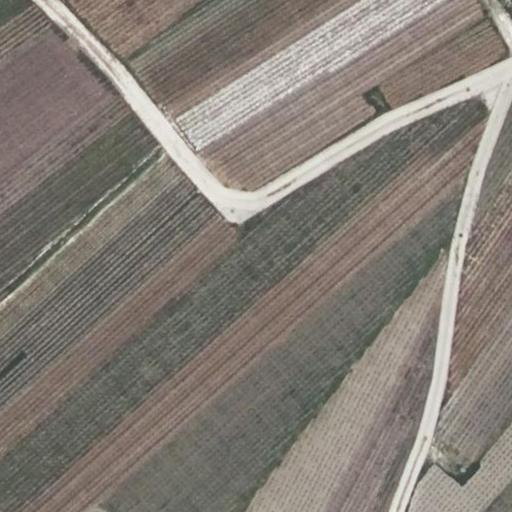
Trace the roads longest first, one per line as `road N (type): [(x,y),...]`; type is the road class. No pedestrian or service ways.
road 1 (track): [(56,0),(232,200),(255,206),(511,69)]
road 2 (track): [(402,511),(464,220),(511,71)]
